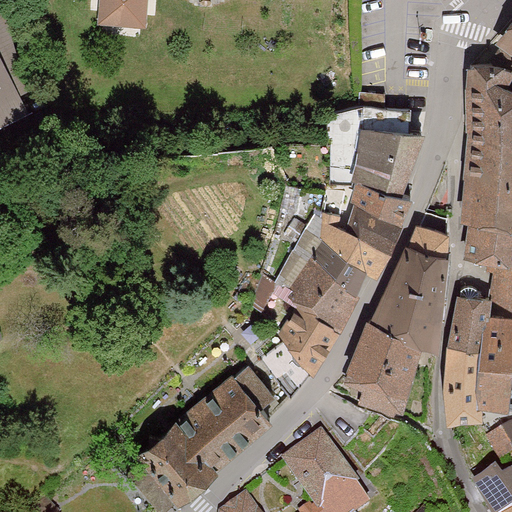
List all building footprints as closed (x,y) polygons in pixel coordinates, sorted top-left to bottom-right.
[(0,0),(0,129),(30,114),(21,97),(31,92),(2,0),(0,0)] [(144,0),(102,0),(102,22),(144,23),(144,0)] [(511,42),(511,19),(501,35),(511,42)] [(511,55),(477,55),(472,249),(511,250),(511,55)] [(405,102),(368,101),(368,121),(405,122),(405,102)] [(407,188),(421,122),(405,122),(368,121),(358,176),(407,188)] [(416,190),(407,188),(358,176),(343,226),(395,242),(416,190)] [(365,292),(395,242),(343,226),(328,221),(321,236),(327,240),(320,255),(365,292)] [(418,334),(431,339),(443,230),(421,224),(372,317),(418,334)] [(294,292),(306,303),(343,328),(365,292),(320,255),(294,292)] [(511,256),(496,257),(497,293),(511,298),(511,256)] [(492,288),(464,286),(454,334),(450,412),(481,402),(511,404),(511,313),(490,312),(492,288)] [(343,328),(306,303),(283,334),(321,363),(343,328)] [(372,317),(369,316),(341,389),(391,408),(418,334),(372,317)] [(321,363),(283,334),(262,360),(295,396),(321,363)] [(234,377),(128,468),(162,508),(268,418),(234,377)] [(511,421),(487,439),(503,461),(511,454),(511,421)] [(256,511),(247,499),(227,511),(359,511),(370,505),(322,437),(286,461),(319,507),(312,511),(256,511)] [(498,466),(476,482),(497,511),(506,511),(511,508),(511,472),(506,477),(498,466)]
